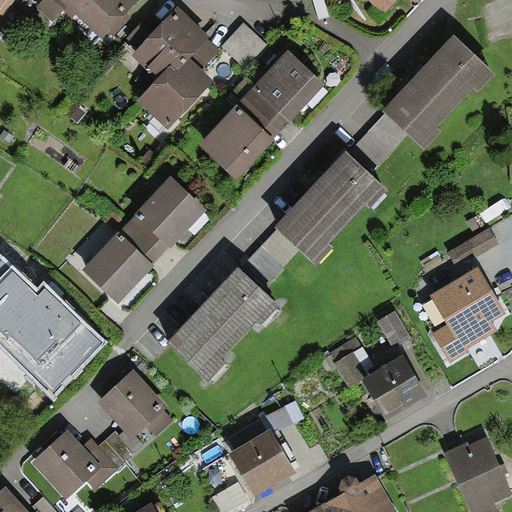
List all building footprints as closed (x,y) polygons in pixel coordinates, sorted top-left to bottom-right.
[(0,0),(0,15),(5,18),(16,0),(0,0)] [(129,16),(141,3),(136,0),(70,0),(69,3),(65,0),(47,0),(37,11),(54,26),(66,12),(102,45),(110,36),(114,40),(132,20),(129,16)] [(366,0),(385,17),(400,0),(366,0)] [(159,85),(189,53),(195,59),(210,43),(211,42),(178,12),(132,60),(159,85)] [(222,49),(246,72),(269,47),(245,25),(222,49)] [(221,53),(210,43),(195,59),(206,69),(221,53)] [(455,43),(384,119),(405,138),(426,157),(441,140),(437,136),(473,97),(479,102),(497,82),(455,43)] [(195,59),(189,53),(159,85),(138,106),(168,135),(215,86),(202,73),(206,69),(195,59)] [(246,102),(280,133),(287,126),(289,128),(325,89),(289,56),(246,102)] [(246,102),(202,150),(237,183),(274,144),(272,142),(280,133),(246,102)] [(64,113),(77,124),(86,114),(73,103),(64,113)] [(405,138),(384,119),(352,154),(372,173),(405,138)] [(14,138),(4,131),(0,138),(10,144),(14,138)] [(346,158),(275,236),(298,256),(317,274),(334,255),(330,251),(365,213),(370,217),(389,197),(346,158)] [(128,228),(162,259),(169,252),(171,254),(207,215),(171,182),(128,228)] [(128,228),(84,276),(119,309),(155,270),(153,268),(162,259),(128,228)] [(477,259),(499,246),(490,230),(447,254),(453,264),(473,252),(477,259)] [(298,256),(275,236),(242,271),(265,292),(298,256)] [(0,340),(52,392),(100,343),(44,289),(36,297),(0,262),(0,340)] [(432,336),(450,365),(470,353),(468,351),(498,333),(493,325),(506,317),(478,272),(431,301),(447,328),(432,336)] [(238,274),(167,352),(208,390),(226,370),(222,366),(257,328),(262,332),(280,313),(238,274)] [(447,328),(431,301),(416,310),(432,336),(447,328)] [(378,325),(394,351),(412,339),(395,314),(378,325)] [(363,349),(335,365),(349,389),(371,377),(368,372),(374,368),(363,349)] [(362,385),(386,425),(428,401),(403,360),(362,385)] [(134,374),(98,408),(133,444),(149,430),(157,439),(174,423),(165,414),(169,410),(134,374)] [(296,403),(261,422),(269,436),(271,435),(305,420),(296,403)] [(255,501),(296,477),(271,435),(269,436),(261,422),(228,441),(237,455),(230,459),(255,501)] [(69,434),(33,467),(67,503),(88,484),(102,471),(83,450),(69,434)] [(134,454),(115,434),(100,449),(118,468),(134,454)] [(467,446),(444,457),(469,511),(497,511),(494,506),(511,497),(511,496),(503,478),(509,475),(504,466),(500,467),(487,440),(469,449),(467,446)] [(92,441),(83,450),(102,471),(88,484),(97,493),(121,470),(118,468),(100,449),(92,441)] [(395,511),(376,478),(359,488),(357,485),(350,483),(342,487),(340,495),(342,498),(318,511),(395,511)] [(231,511),(250,501),(239,483),(212,499),(220,511),(231,511)] [(25,511),(6,491),(0,496),(0,511),(25,511)] [(36,511),(54,511),(43,499),(33,508),(36,511)]
